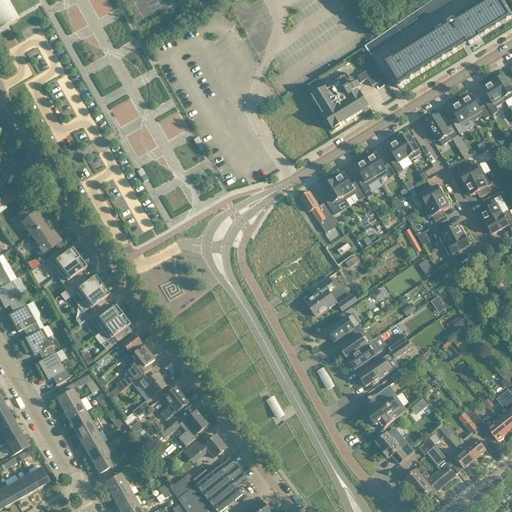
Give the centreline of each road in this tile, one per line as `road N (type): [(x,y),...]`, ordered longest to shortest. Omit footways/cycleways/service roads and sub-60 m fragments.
road 1 (residential): [(296,511),(74,218),(0,91)]
road 2 (residential): [(408,511),(352,465),(240,261)]
road 3 (tertiary): [(338,477),(235,292)]
road 4 (residential): [(91,511),(0,351)]
road 5 (tertiary): [(268,196),(408,109)]
road 6 (residential): [(408,109),(488,252)]
road 7 (tertiary): [(268,196),(210,228),(208,261),(235,292)]
road 8 (tertiary): [(408,109),(511,45)]
